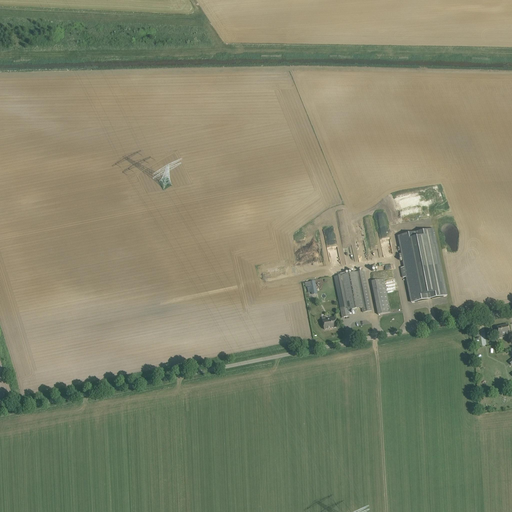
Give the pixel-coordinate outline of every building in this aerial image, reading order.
[(433,230),(399,237),(405,267),(401,268),(403,278),(407,277),(412,303),(447,296),(433,230)] [(350,316),(348,311),(362,308),(363,313),(372,311),(364,271),(334,277),(342,318),(350,316)] [(390,312),(385,285),(384,279),(372,282),(378,315),(390,312)] [(337,327),(336,322),(335,318),(330,318),(331,319),(323,321),(325,330),(337,327)] [(510,334),(509,330),(508,325),(497,327),(499,335),(506,334),(506,335),(510,334)]
